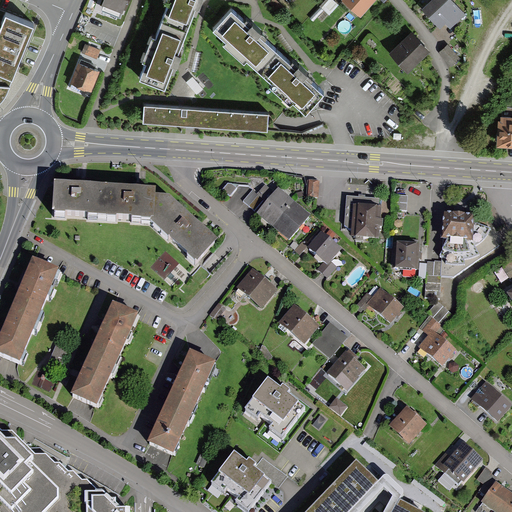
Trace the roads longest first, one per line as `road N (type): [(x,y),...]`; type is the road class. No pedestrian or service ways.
road 1 (residential): [(256,243),(511,466)]
road 2 (primary): [(181,150),(445,169)]
road 3 (residential): [(0,402),(185,511)]
road 4 (residential): [(397,0),(444,71),(445,169)]
road 5 (track): [(511,7),(459,115),(443,130)]
road 6 (primary): [(55,143),(181,150)]
road 7 (residential): [(181,150),(189,182),(256,243)]
